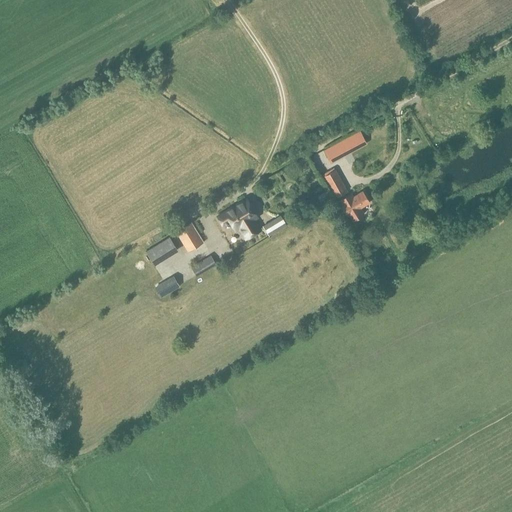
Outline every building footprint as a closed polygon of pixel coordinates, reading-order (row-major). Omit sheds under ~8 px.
[(359,145),(358,142),(364,139),(360,132),(337,144),(343,154),(359,145)] [(316,151),(311,155),(317,166),(323,163),(316,151)] [(327,183),(335,196),(346,190),(339,176),(327,183)] [(353,197),(351,194),(346,197),(351,207),(346,210),(353,220),(362,213),(360,209),(370,203),(362,191),(353,197)] [(263,230),(256,218),(257,218),(246,199),(217,215),(225,228),(231,224),(236,233),(240,230),(246,240),(263,230)] [(260,223),(266,235),(283,226),(278,214),(260,223)] [(175,231),(188,252),(203,242),(194,226),(191,222),(175,231)] [(170,237),(146,251),(154,266),(178,251),(170,237)] [(190,265),(196,275),(196,276),(216,264),(207,250),(192,258),(194,262),(190,265)] [(394,262),(398,269),(405,265),(400,258),(394,262)] [(179,286),(174,276),(163,283),(161,279),(152,284),(160,297),(179,286)]
